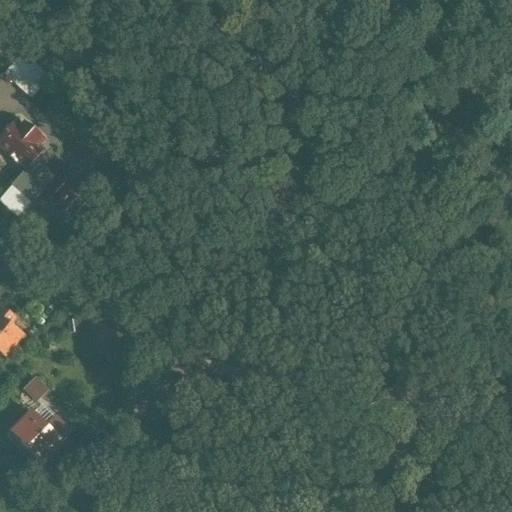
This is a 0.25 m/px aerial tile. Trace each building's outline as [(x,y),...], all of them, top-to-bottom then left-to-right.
[(25,58),(6,78),(33,102),(51,82),(25,58)] [(24,128),(19,134),(14,129),(0,145),(0,154),(26,177),(34,167),(44,156),(39,151),(44,146),(24,128)] [(53,184),(34,167),(12,193),(31,209),(53,184)] [(61,182),(45,200),(57,210),(58,209),(61,212),(64,208),(61,206),(73,192),(61,182)] [(16,323),(2,312),(0,314),(0,356),(7,362),(24,340),(11,330),(16,323)] [(36,382),(25,395),(38,407),(50,393),(36,382)] [(47,433),(33,419),(12,440),(42,470),(63,449),(61,447),(70,439),(55,424),(47,433)]
